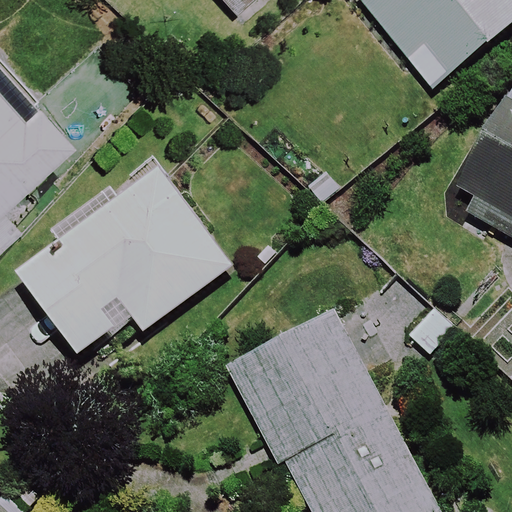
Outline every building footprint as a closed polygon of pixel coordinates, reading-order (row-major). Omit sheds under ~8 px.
[(221,0),(234,14),(250,0),(221,0)] [(511,0),(359,0),(357,2),(432,94),(511,29),(511,0)] [(22,123),(0,98),(0,253),(22,233),(2,212),(72,149),(36,110),(22,123)] [(511,105),(452,206),(511,241),(511,105)] [(14,277),(82,367),(135,327),(145,340),(234,273),(157,171),(14,277)] [(438,511),(334,317),(232,372),(281,465),(285,462),(311,511),(438,511)]
